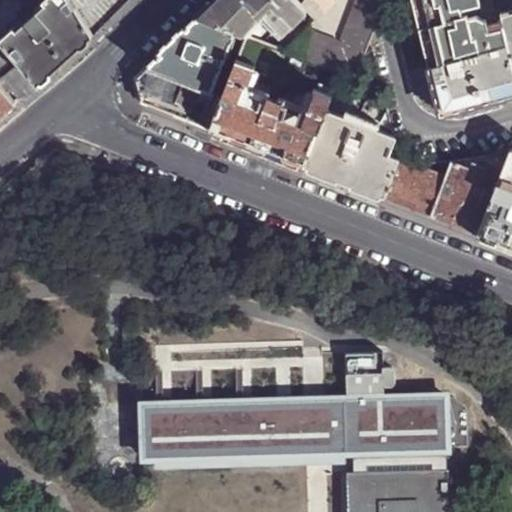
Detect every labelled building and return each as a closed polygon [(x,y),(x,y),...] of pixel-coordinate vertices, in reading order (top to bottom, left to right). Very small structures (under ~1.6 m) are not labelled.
[(73,54),(92,36),(70,0),(44,0),(43,1),(46,4),(18,29),(15,26),(12,29),(0,39),(39,84),(49,74),(73,54)] [(214,0),(198,16),(233,37),(238,39),(259,20),(282,39),(303,17),(297,9),(289,0),(214,0)] [(280,57),(338,81),(344,83),(379,22),(376,10),(373,0),(366,0),(358,2),(335,52),(301,36),(284,53),(280,57)] [(305,0),(297,9),(303,17),(313,26),(331,8),(324,0),(305,0)] [(430,61),(432,66),(443,63),(505,46),(501,27),(486,31),(482,15),(473,18),(473,15),(462,18),(461,10),(480,5),(479,0),(410,0),(419,33),(426,61),(430,61)] [(511,0),(497,0),(502,17),(511,15),(511,0)] [(511,15),(502,17),(509,45),(511,57),(511,15)] [(198,16),(147,67),(210,100),(233,37),(198,16)] [(269,39),(260,49),(280,57),(284,53),(269,39)] [(505,46),(443,63),(432,66),(428,68),(434,92),(435,98),(453,108),(458,107),(460,110),(484,103),(511,95),(511,57),(509,45),(505,46)] [(260,148),(306,166),(326,109),(328,102),(311,96),(303,115),(297,117),(280,111),(283,104),(267,97),(264,105),(249,98),(246,91),(253,73),(234,66),(220,105),(211,129),(260,148)] [(175,115),(211,129),(220,105),(210,100),(147,67),(136,78),(144,103),(175,115)] [(0,116),(6,112),(16,104),(0,85),(0,116)] [(349,105),(344,117),(356,121),(360,109),(349,105)] [(360,109),(356,121),(344,117),(326,109),(306,166),(346,182),(386,197),(401,160),(391,155),(396,142),(395,135),(392,133),(378,130),(367,126),(372,114),(360,109)] [(372,114),(367,126),(378,130),(383,118),(372,114)] [(505,243),(511,245),(511,147),(511,148),(479,233),(505,243)] [(458,225),(479,233),(511,148),(484,156),(451,160),(446,177),(433,215),(458,225)] [(410,207),(433,215),(446,177),(401,160),(386,197),(410,207)] [(349,345),(351,394),(389,392),(388,380),(395,379),(399,376),(398,363),(394,361),(388,359),(387,344),(349,345)] [(451,390),(389,392),(351,394),(318,395),(136,400),(138,463),(153,462),(153,469),(305,464),(315,464),(348,463),(448,459),(454,460),(451,390)] [(348,463),(349,511),(449,511),(448,459),(348,463)]
